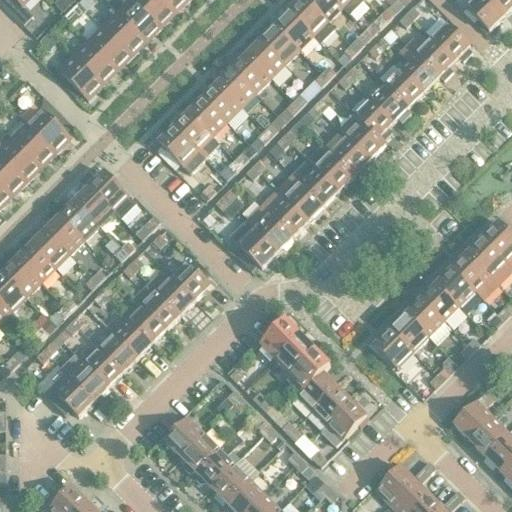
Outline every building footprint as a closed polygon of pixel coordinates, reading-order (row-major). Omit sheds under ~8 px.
[(11,0),(0,0),(0,6),(24,31),(33,21),(23,11),(11,0)] [(11,0),(23,11),(34,0),(11,0)] [(71,0),(61,0),(54,7),(62,14),(74,3),(71,0)] [(86,0),(82,0),(77,6),(86,14),(93,7),(86,0)] [(162,33),(176,18),(158,0),(134,0),(132,3),(162,33)] [(158,0),(176,18),(191,4),(187,0),(158,0)] [(331,0),(306,0),(305,2),(329,26),(343,12),(350,19),(351,19),(331,0)] [(331,0),(351,19),(365,4),(360,0),(331,0)] [(490,35),(505,20),(485,0),(478,0),(466,12),(490,35)] [(511,0),(485,0),(505,20),(511,12),(511,0)] [(305,2),(290,16),(322,47),(336,33),(329,26),(305,2)] [(147,47),(162,33),(132,3),(117,17),(147,47)] [(77,6),(72,11),(75,14),(81,19),(86,14),(77,6)] [(407,18),(413,25),(420,18),(413,12),(407,18)] [(380,19),(387,26),(394,20),(387,13),(380,19)] [(290,16),(276,31),(300,55),(314,41),(321,48),(322,47),(290,16)] [(133,61),(147,47),(117,17),(103,31),(133,61)] [(407,32),(413,25),(407,18),(400,26),(407,32)] [(381,33),(387,26),(380,19),(374,26),(381,33)] [(472,57),(468,52),(470,50),(447,27),(432,43),(455,66),(459,61),(463,66),(472,57)] [(119,76),(133,61),(103,31),(89,46),(119,76)] [(276,31),(261,45),(286,69),(300,55),(276,31)] [(50,36),(42,44),(43,45),(49,52),(58,43),(51,37),(50,36)] [(351,48),(358,55),(365,48),(358,41),(351,48)] [(376,49),(383,55),(389,49),(382,42),(376,49)] [(449,71),(455,66),(432,43),(423,52),(414,43),(408,50),(439,81),(440,80),(444,85),(453,76),(449,71)] [(261,45),(247,60),(271,84),(286,69),(261,45)] [(104,90),(119,76),(89,46),(74,60),(104,90)] [(352,61),(358,55),(351,48),(345,55),(352,61)] [(375,63),(383,55),(376,49),(368,56),(375,63)] [(424,97),(439,81),(408,50),(400,57),(409,66),(401,74),(424,97)] [(89,105),(104,90),(74,60),(59,75),(89,105)] [(247,60),(232,74),(256,98),(271,84),(247,60)] [(322,77),(329,84),(336,77),(330,70),(322,77)] [(345,79),(352,86),(358,80),(351,73),(345,79)] [(232,74),(218,89),(242,113),(256,98),(232,74)] [(408,112),(424,97),(401,74),(385,89),(408,112)] [(323,90),(329,84),(322,77),(316,83),(323,90)] [(345,93),(352,86),(345,79),(338,86),(345,93)] [(218,89),(203,103),(227,127),(242,113),(218,89)] [(385,89),(370,104),(393,127),(397,123),(401,127),(411,117),(407,113),(408,112),(385,89)] [(293,106),(300,113),(308,105),(301,99),(293,106)] [(203,103),(189,118),(213,142),(227,127),(203,103)] [(314,110),(321,117),(327,110),(321,103),(314,110)] [(386,134),(393,127),(370,104),(354,120),(381,147),(390,138),(386,134)] [(294,119),(300,113),(293,106),(287,112),(294,119)] [(314,124),(321,117),(314,110),(307,117),(314,124)] [(26,128),(56,159),(71,144),(41,113),(26,128)] [(189,118),(174,132),(198,156),(206,163),(220,149),(213,142),(189,118)] [(381,147),(354,120),(339,135),(346,142),(369,165),(384,150),(381,147)] [(42,173),(56,159),(26,128),(11,142),(42,173)] [(264,135),(271,142),(279,134),(272,128),(264,135)] [(160,147),(154,153),(176,175),(182,168),(184,171),(198,156),(174,132),(160,147)] [(283,141),(290,148),(297,141),(290,134),(283,141)] [(265,148),(271,142),(264,135),(258,141),(265,148)] [(283,154),(290,148),(283,141),(276,147),(283,154)] [(0,160),(27,188),(42,173),(11,142),(0,153),(0,160)] [(353,181),(369,165),(346,142),(330,157),(353,181)] [(306,164),(338,196),(353,181),(330,157),(322,149),(306,164)] [(235,164),(242,171),(250,163),(243,156),(235,164)] [(0,189),(13,202),(27,188),(0,160),(0,189)] [(236,177),(242,171),(235,164),(229,170),(236,177)] [(252,172),(259,178),(266,171),(259,164),(252,172)] [(323,211),(338,196),(306,164),(291,179),(292,180),(292,181),(323,211)] [(253,185),(259,178),(252,172),(246,178),(253,185)] [(90,191),(122,224),(137,209),(105,177),(90,191)] [(307,227),(323,211),(292,181),(276,196),(307,227)] [(203,196),(210,202),(217,195),(209,188),(203,196)] [(0,215),(13,202),(0,189),(0,215)] [(122,224),(90,191),(75,206),(100,231),(114,217),(122,224)] [(221,203),(228,209),(235,201),(229,195),(221,203)] [(292,242),(307,227),(276,196),(261,211),(292,242)] [(222,215),(228,209),(221,203),(216,209),(222,215)] [(85,245),(100,231),(75,206),(61,220),(85,245)] [(276,258),(292,242),(261,211),(245,227),(276,258)] [(71,260),(85,245),(61,220),(46,235),(71,260)] [(145,230),(152,237),(158,230),(152,224),(145,230)] [(511,239),(498,226),(483,242),(511,270),(511,239)] [(230,242),(240,252),(234,258),(252,276),(258,270),(261,273),(276,258),(245,227),(230,242)] [(56,274),(71,260),(46,235),(32,249),(56,274)] [(161,241),(154,247),(161,254),(168,247),(161,241)] [(511,270),(483,242),(468,257),(499,289),(511,276),(511,270)] [(113,243),(105,250),(115,260),(122,253),(113,243)] [(122,253),(129,259),(135,253),(129,246),(122,253)] [(42,289),(56,274),(32,249),(17,264),(42,289)] [(122,267),(129,259),(122,253),(115,260),(122,267)] [(468,257),(452,273),(475,296),(484,305),(484,304),(499,289),(468,257)] [(131,269),(138,276),(144,270),(137,263),(131,269)] [(27,303),(42,289),(17,264),(2,279),(27,303)] [(172,281),(195,304),(210,290),(187,267),(172,281)] [(131,283),(138,276),(131,269),(124,276),(131,283)] [(452,273),(437,288),(460,311),(475,296),(452,273)] [(195,304),(172,281),(171,282),(164,274),(150,288),(181,319),(195,304)] [(93,282),(100,288),(106,282),(100,275),(93,282)] [(0,305),(12,318),(27,303),(2,279),(0,281),(0,305)] [(93,295),(100,288),(93,282),(86,289),(93,295)] [(166,333),(181,319),(150,288),(135,303),(142,311),(143,310),(166,333)] [(437,288),(422,304),(445,327),(460,311),(437,288)] [(102,298),(109,305),(115,298),(109,292),(102,298)] [(102,312),(109,305),(102,298),(95,305),(102,312)] [(57,304),(50,310),(57,317),(64,311),(57,304)] [(64,311),(70,317),(78,310),(71,304),(64,311)] [(422,304),(406,319),(429,342),(430,342),(436,348),(450,335),(443,328),(445,327),(422,304)] [(0,329),(12,318),(0,305),(0,329)] [(151,348),(166,333),(143,310),(142,311),(128,325),(151,348)] [(64,324),(70,317),(64,311),(57,317),(64,324)] [(498,318),(505,325),(511,319),(504,312),(498,318)] [(497,332),(505,325),(498,318),(491,326),(497,332)] [(406,319),(391,335),(414,358),(429,342),(406,319)] [(73,327),(80,334),(87,327),(80,320),(73,327)] [(137,363),(151,348),(128,325),(114,339),(137,363)] [(286,326),(261,350),(276,365),(301,341),(286,326)] [(73,341),(80,334),(73,327),(66,334),(73,341)] [(34,340),(41,346),(49,339),(42,332),(34,340)] [(391,335),(375,350),(399,373),(414,358),(391,335)] [(122,377),(137,363),(114,339),(99,354),(122,377)] [(35,353),(41,346),(34,340),(28,346),(35,353)] [(301,341),(276,365),(291,380),(315,355),(301,341)] [(467,349),(474,356),(480,350),(473,343),(467,349)] [(466,363),(474,356),(467,349),(460,356),(466,363)] [(44,357),(50,363),(57,357),(50,350),(44,357)] [(108,392),(122,377),(99,354),(84,368),(108,392)] [(315,355),(291,380),(305,394),(297,402),(298,403),(323,377),(323,378),(331,371),(330,370),(315,355)] [(44,370),(50,363),(44,357),(37,364),(44,370)] [(108,392),(84,368),(76,360),(61,375),(93,406),(108,392)] [(6,369),(12,376),(20,368),(13,361),(6,369)] [(0,375),(6,381),(12,376),(6,369),(0,375)] [(57,370),(36,391),(64,420),(71,414),(78,421),(93,406),(61,375),(57,370)] [(436,380),(443,386),(450,380),(443,373),(436,380)] [(236,374),(231,380),(238,387),(244,381),(236,374)] [(323,377),(298,403),(313,417),(338,392),(323,378),(323,377)] [(436,393),(443,386),(436,380),(430,386),(436,393)] [(338,392),(313,417),(328,432),(353,407),(338,392)] [(234,409),(240,402),(234,396),(227,402),(234,409)] [(260,411),(267,404),(260,397),(254,404),(260,411)] [(470,446),(494,422),(486,415),(494,407),(486,399),(455,430),(470,446)] [(227,402),(217,413),(223,419),(234,409),(227,402)] [(240,402),(234,409),(241,416),(248,409),(240,402)] [(267,404),(260,411),(267,418),(274,411),(267,404)] [(328,432),(322,438),(337,452),(342,447),(367,422),(353,407),(328,432)] [(181,461),(205,438),(189,422),(166,445),(181,461)] [(486,461),(509,438),(494,422),(470,446),(486,461)] [(265,439),(271,433),(265,426),(258,433),(265,439)] [(289,441),(296,434),(289,427),(282,433),(289,441)] [(271,433),(265,439),(272,446),(278,440),(271,433)] [(296,434),(289,441),(296,447),(303,441),(296,434)] [(197,476),(220,453),(205,438),(181,461),(187,467),(186,472),(190,476),(195,475),(197,476)] [(511,440),(509,438),(486,461),(501,477),(511,465),(511,440)] [(212,492),(235,469),(228,461),(242,447),(235,439),(229,445),(220,453),(197,476),(199,478),(197,483),(201,488),(207,486),(212,492)] [(318,470),(319,469),(326,463),(318,456),(311,463),(318,470)] [(295,470),(302,463),(295,457),(289,463),(295,470)] [(302,463),(295,470),(302,477),(309,470),(302,463)] [(511,465),(501,477),(511,487),(511,465)] [(422,473),(429,480),(436,473),(429,467),(422,473)] [(235,469),(212,492),(227,507),(251,484),(235,469)] [(391,510),(415,486),(401,471),(376,496),(391,510)] [(422,487),(429,480),(422,473),(416,480),(422,487)] [(232,511),(253,511),(266,499),(251,484),(227,507),(232,511)] [(392,511),(418,511),(430,500),(415,486),(391,510),(392,511)] [(326,501),(333,494),(325,487),(318,494),(326,501)] [(56,508),(51,511),(80,511),(87,506),(72,492),(56,508)] [(333,494),(326,501),(332,507),(339,500),(333,494)] [(451,502),(458,509),(465,502),(458,495),(451,502)] [(278,511),(266,499),(253,511),(278,511)] [(441,511),(430,500),(418,511),(441,511)] [(447,511),(454,511),(458,509),(451,502),(444,509),(447,511)]
